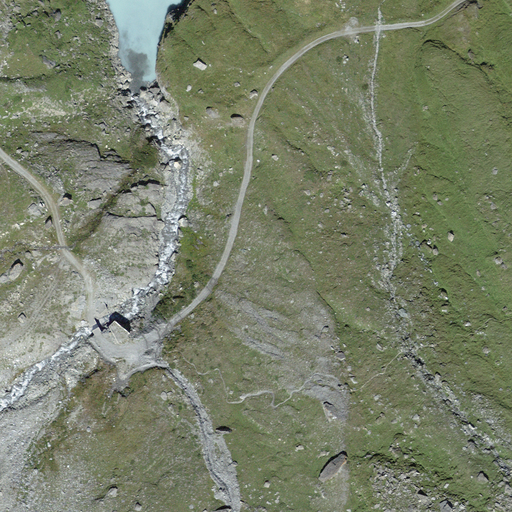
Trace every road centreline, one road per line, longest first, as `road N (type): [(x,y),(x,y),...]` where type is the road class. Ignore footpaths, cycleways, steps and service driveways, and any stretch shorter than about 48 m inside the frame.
road 1 (track): [(139,344),(190,307),(221,265),(254,114),(283,66),(324,38),(426,22),(460,0)]
road 2 (track): [(0,151),(48,200),(65,250),(86,275),(102,340),(114,349),(139,344)]
